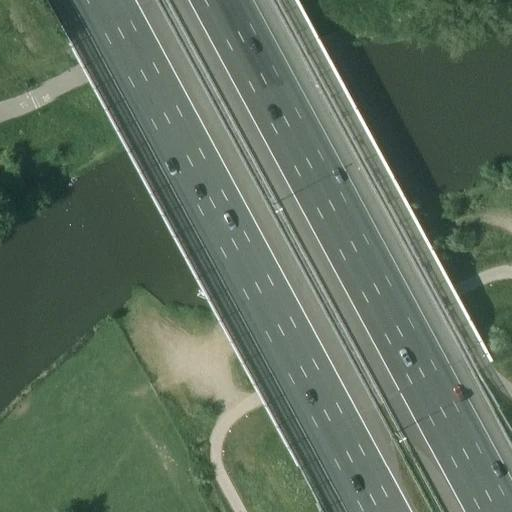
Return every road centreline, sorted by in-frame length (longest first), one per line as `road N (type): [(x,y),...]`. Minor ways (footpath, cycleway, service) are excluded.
road 1 (motorway): [(495,511),(219,0)]
road 2 (motorway): [(99,0),(372,511)]
road 3 (track): [(511,228),(506,216),(341,270),(222,354)]
road 4 (unclassified): [(258,0),(37,106)]
road 5 (track): [(222,354),(90,511)]
